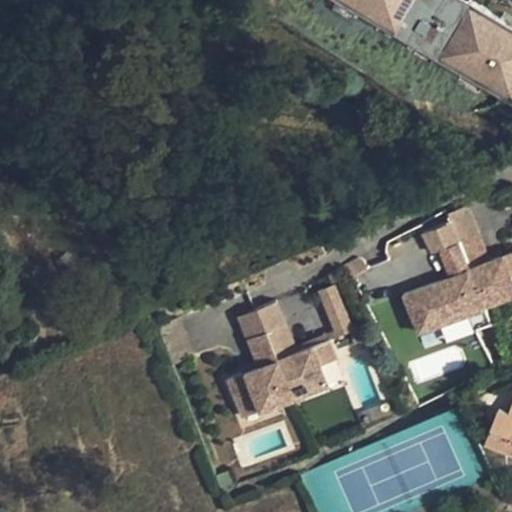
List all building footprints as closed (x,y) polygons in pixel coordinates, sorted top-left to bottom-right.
[(364,0),(405,24),(419,0),(364,0)] [(511,88),(511,13),(488,0),(478,0),(449,52),(511,88)] [(469,202),(451,212),(459,234),(479,226),(480,226),(469,202)] [(451,212),(425,222),(433,244),(441,241),(459,234),(451,212)] [(479,226),(459,234),(484,300),(511,289),(511,270),(511,267),(511,266),(511,245),(490,255),(479,226)] [(484,300),(459,234),(441,241),(452,269),(404,287),(419,326),(484,300)] [(360,250),(345,258),(351,269),(369,260),(366,254),(364,251),(360,250)] [(318,291),(334,337),(352,331),(335,284),(318,291)] [(277,292),(256,301),(268,330),(288,322),(277,292)] [(484,300),(419,326),(426,344),(492,319),(484,300)] [(256,301),(239,308),(250,337),(268,330),(256,301)] [(157,326),(172,363),(195,354),(180,317),(157,326)] [(288,322),(268,330),(294,396),(328,383),(320,364),(337,357),(330,339),(299,350),(288,322)] [(268,330),(250,337),(261,365),(214,384),(229,421),(294,396),(268,330)] [(337,357),(320,364),(328,383),(344,376),(337,357)] [(499,406),(486,441),(511,451),(511,411),(499,406)]
